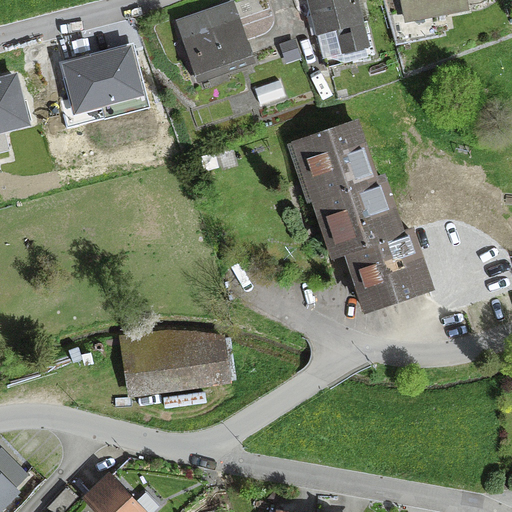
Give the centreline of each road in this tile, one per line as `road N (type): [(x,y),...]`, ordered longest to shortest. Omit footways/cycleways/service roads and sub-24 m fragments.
road 1 (residential): [(511,332),(372,345),(198,452)]
road 2 (residential): [(483,511),(198,452)]
road 3 (residential): [(198,452),(32,418),(0,423)]
road 4 (residential): [(149,0),(0,42)]
